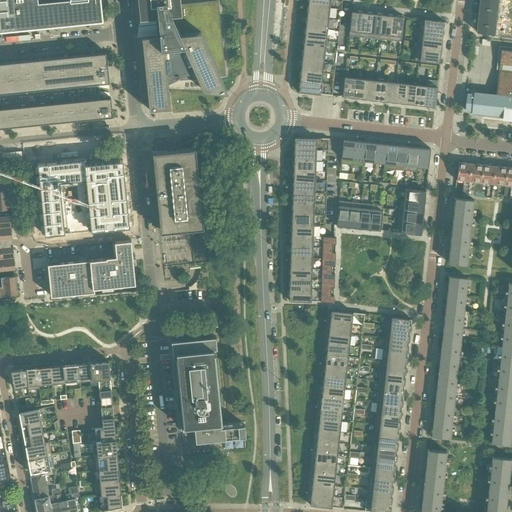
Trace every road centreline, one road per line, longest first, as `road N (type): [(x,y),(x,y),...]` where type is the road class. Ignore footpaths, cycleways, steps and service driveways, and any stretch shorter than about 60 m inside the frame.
road 1 (residential): [(445,139),(404,511)]
road 2 (secondary): [(262,138),(270,511)]
road 3 (residential): [(27,511),(2,364),(126,349),(131,408)]
road 4 (residential): [(445,139),(281,119)]
road 5 (residential): [(445,139),(460,0)]
road 6 (residential): [(0,143),(136,128)]
road 7 (residential): [(0,46),(125,32)]
road 8 (residential): [(24,241),(147,227)]
